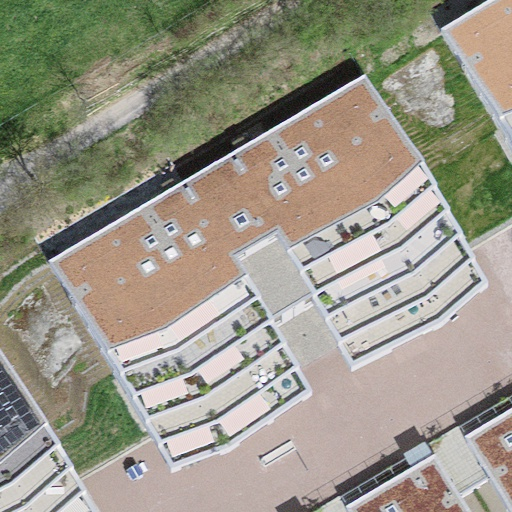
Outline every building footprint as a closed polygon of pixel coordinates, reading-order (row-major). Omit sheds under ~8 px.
[(511,0),(498,0),(441,34),(511,152),(511,0)] [(364,79),(49,265),(145,429),(198,398),(210,417),(298,373),(273,330),(313,306),(338,350),(420,294),(408,274),(461,243),(364,79)] [(0,356),(0,511),(63,511),(84,500),(0,356)] [(511,411),(465,440),(507,511),(511,508),(511,411)] [(466,511),(435,458),(346,510),(347,511),(466,511)]
